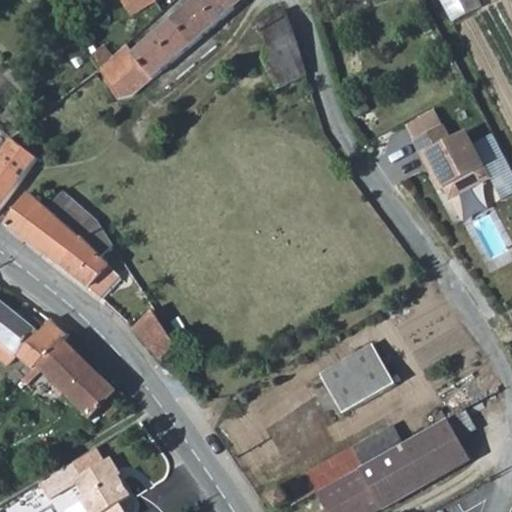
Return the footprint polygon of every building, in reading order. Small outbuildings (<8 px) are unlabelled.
[(198,0),(137,55),(129,46),(101,71),(120,101),(127,100),(134,97),(135,95),(244,0),(198,0)] [(123,0),(127,7),(137,1),(143,12),(157,4),(154,0),(123,0)] [(511,0),(441,0),(511,131),(511,0)] [(137,1),(127,7),(134,18),(143,12),(137,1)] [(302,48),(295,29),(286,11),(260,25),(269,45),(264,59),(275,90),(309,74),(307,67),(302,48)] [(511,196),(511,156),(502,132),(480,142),(475,129),(456,137),(444,109),(415,121),(450,202),(498,181),(506,199),(511,196)] [(0,211),(0,212),(39,160),(14,140),(0,158),(0,211)] [(31,193),(7,225),(101,298),(122,277),(103,257),(114,245),(100,222),(65,193),(50,209),(31,193)] [(19,354),(36,368),(40,364),(65,338),(68,335),(52,321),(42,333),(0,299),(0,357),(9,365),(19,354)] [(153,311),(135,327),(163,362),(178,346),(153,311)] [(94,366),(65,338),(40,364),(68,392),(94,366)] [(398,384),(375,346),(322,377),(345,416),(398,384)] [(121,393),(94,366),(68,392),(94,420),(121,393)] [(457,415),(450,419),(461,439),(478,429),(467,409),(457,415)] [(461,439),(450,419),(381,458),(362,469),(385,509),(472,459),(461,439)] [(318,494),(362,469),(381,458),(371,439),(285,489),(291,501),(295,508),(318,494)] [(119,469),(112,456),(76,479),(87,496),(83,498),(91,511),(128,511),(122,502),(135,494),(125,478),(123,479),(118,470),(119,469)] [(379,511),(385,509),(362,469),(318,494),(328,511),(379,511)] [(279,509),(291,501),(284,490),(272,498),(279,509)]
